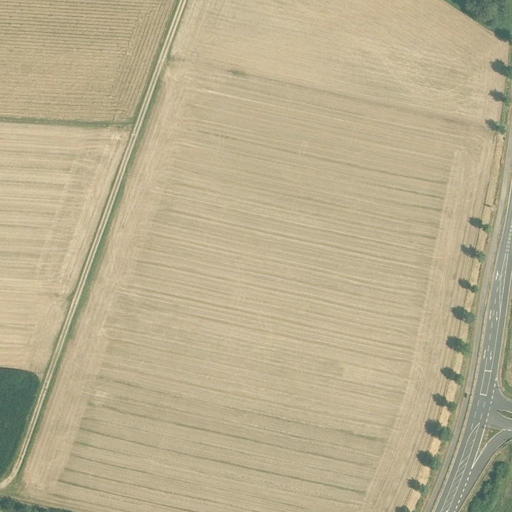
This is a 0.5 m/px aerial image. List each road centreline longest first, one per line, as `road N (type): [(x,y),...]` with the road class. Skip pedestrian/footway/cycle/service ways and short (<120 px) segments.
road 1 (track): [(0,488),(51,370),(183,0)]
road 2 (tertiary): [(482,398),(511,216)]
